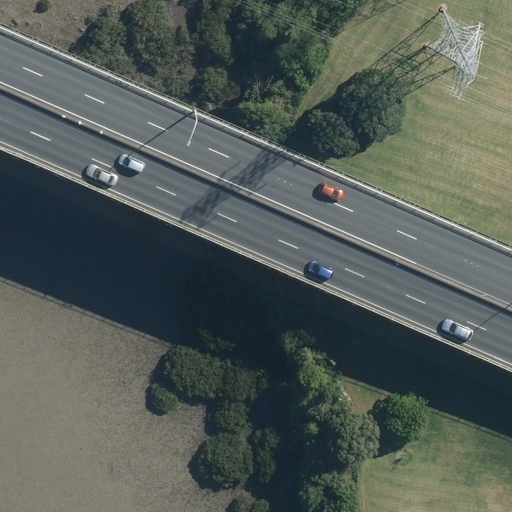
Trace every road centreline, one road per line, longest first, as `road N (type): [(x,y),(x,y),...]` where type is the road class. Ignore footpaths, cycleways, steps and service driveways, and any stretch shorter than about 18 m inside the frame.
road 1 (primary): [(0,55),(511,279)]
road 2 (primary): [(511,340),(0,117)]
